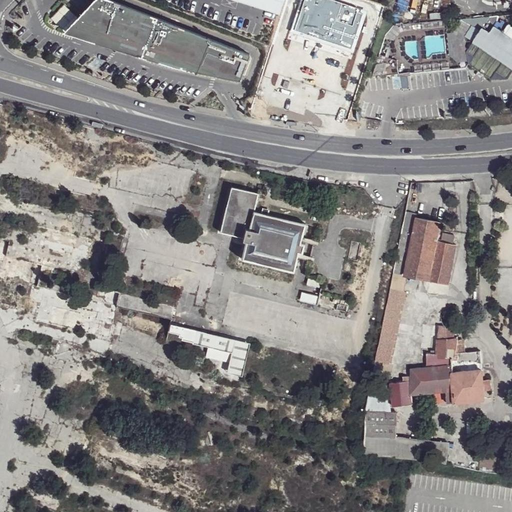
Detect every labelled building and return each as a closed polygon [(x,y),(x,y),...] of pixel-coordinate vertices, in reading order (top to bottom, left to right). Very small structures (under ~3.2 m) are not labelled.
[(86,15),(78,24),(146,52),(146,53),(160,59),(161,57),(178,65),(244,82),(246,76),(249,77),(254,59),(252,56),(127,0),(100,0),(86,14),(86,15)] [(285,0),(228,0),(280,17),(285,0)] [(495,26),(504,32),(510,25),(503,20),(501,23),(498,22),(495,26)] [(146,52),(78,24),(74,28),(146,53),(146,52)] [(493,29),(485,24),(483,28),(491,33),(493,29)] [(483,28),(474,42),(511,66),(511,26),(510,25),(504,32),(495,26),(493,29),(491,33),(483,28)] [(511,73),(511,66),(474,42),(468,51),(470,64),(493,79),(509,79),(511,73)] [(267,90),(267,97),(278,98),(279,91),(267,90)] [(243,237),(238,261),(292,272),(296,250),(298,250),(304,218),(253,208),(257,190),(228,184),(218,232),(243,237)] [(414,213),(404,211),(401,229),(410,231),(414,213)] [(406,275),(428,279),(436,240),(437,233),(439,221),(417,217),(413,231),(405,275),(406,275)] [(375,360),(387,362),(406,275),(405,275),(413,231),(410,231),(401,229),(375,360)] [(436,240),(445,242),(446,235),(437,233),(436,240)] [(428,279),(448,282),(455,243),(445,242),(436,240),(428,279)] [(317,289),(319,283),(307,280),(306,286),(317,289)] [(315,306),(318,298),(300,293),(298,302),(315,306)] [(205,356),(228,362),(233,340),(169,324),(167,332),(177,334),(176,337),(181,338),(180,339),(191,342),(191,343),(207,347),(205,356)] [(447,402),(484,398),(483,390),(482,380),(482,375),(481,369),(453,371),(452,356),(454,355),(456,352),(456,340),(456,337),(453,336),(452,326),(438,325),(435,353),(425,351),(426,365),(410,368),(410,376),(411,393),(412,393),(445,390),(445,400),(447,402)] [(233,340),(228,362),(226,371),(239,375),(247,343),(233,340)] [(456,352),(463,352),(464,340),(456,340),(456,352)] [(453,371),(481,369),(479,351),(463,352),(456,352),(454,355),(452,356),(453,371)] [(393,406),(413,403),(411,401),(412,393),(411,393),(410,376),(403,376),(403,380),(390,381),(393,406)] [(483,390),(491,389),(490,380),(482,380),(483,390)] [(382,387),(371,388),(368,398),(366,411),(387,412),(387,400),(384,392),(382,387)] [(412,393),(411,401),(414,401),(414,403),(445,400),(445,390),(412,393)] [(366,411),(366,436),(395,436),(395,411),(387,412),(366,411)] [(404,458),(412,459),(442,464),(445,449),(395,443),(395,436),(366,436),(365,455),(404,458)]
